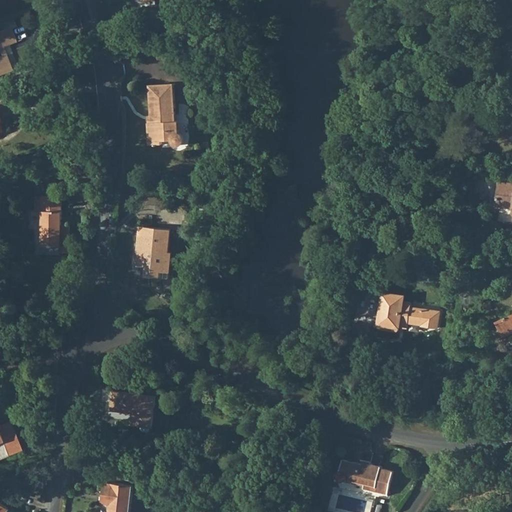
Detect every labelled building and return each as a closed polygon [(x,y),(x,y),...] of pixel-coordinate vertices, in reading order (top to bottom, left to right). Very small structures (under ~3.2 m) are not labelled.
[(1,32),(7,46),(19,42),(13,27),(1,32)] [(0,56),(0,48),(4,47),(7,46),(1,32),(0,32),(0,73),(13,69),(7,54),(0,56)] [(148,122),(149,144),(162,143),(162,140),(172,140),(173,142),(173,143),(175,144),(177,145),(178,145),(180,145),(182,144),(184,143),(185,142),(185,139),(185,137),(185,136),(184,134),(182,133),(181,132),(179,132),(179,120),(176,120),(174,83),(150,84),(151,115),(151,122),(148,122)] [(0,176),(0,187),(19,181),(15,171),(0,176)] [(511,186),(500,184),(497,209),(511,211),(511,186)] [(42,210),(42,246),(61,246),(61,252),(70,252),(71,225),(62,225),(63,196),(42,196),(42,210)] [(146,266),(145,276),(161,277),(161,271),(170,272),(172,252),(169,252),(171,229),(143,226),(142,234),(138,234),(135,265),(146,266)] [(401,333),(402,329),(402,326),(410,328),(410,325),(424,327),(424,330),(438,332),(440,315),(413,311),(414,306),(406,305),(406,299),(387,296),(381,330),(401,333)] [(511,318),(498,325),(505,340),(511,337),(511,318)] [(114,391),(111,409),(133,412),(132,423),(141,424),(151,426),(152,426),(156,396),(114,391)] [(0,425),(0,427),(5,440),(17,436),(11,421),(0,425)] [(0,460),(11,455),(5,440),(0,427),(0,460)] [(17,436),(5,440),(11,455),(23,451),(17,436)] [(345,482),(347,481),(349,480),(367,485),(367,487),(366,490),(389,497),(396,474),(384,470),(384,468),(375,465),(374,467),(367,465),(348,459),(344,470),(342,471),(340,472),(339,474),(339,477),(340,479),(341,480),(343,481),(345,482)] [(102,503),(101,511),(130,511),(134,485),(105,481),(103,495),(112,496),(110,503),(102,503)] [(102,503),(110,503),(112,496),(103,495),(102,503)] [(0,502),(0,511),(8,511),(11,509),(0,502)]
